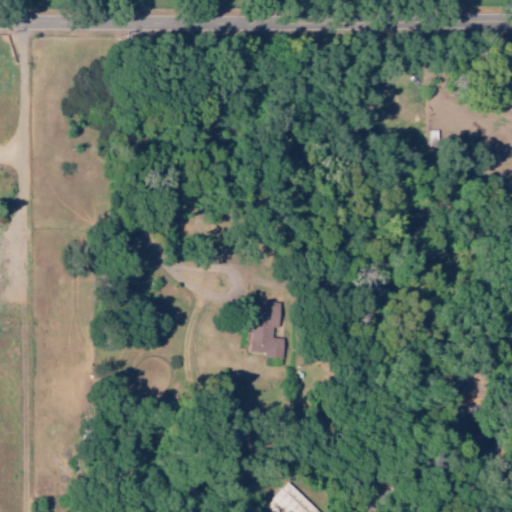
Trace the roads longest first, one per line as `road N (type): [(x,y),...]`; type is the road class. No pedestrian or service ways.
road 1 (tertiary): [(511,26),(0,22)]
road 2 (residential): [(19,0),(27,144),(24,152),(0,156)]
